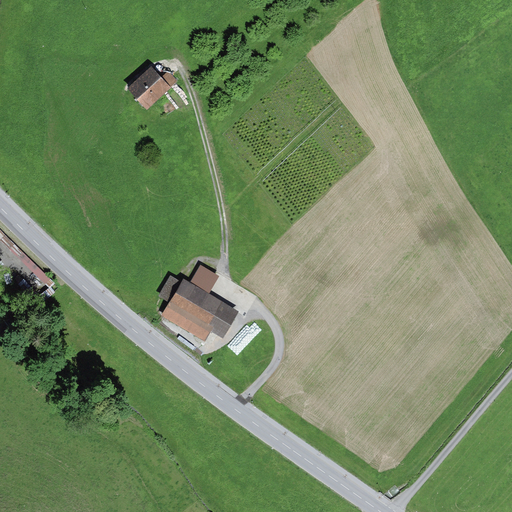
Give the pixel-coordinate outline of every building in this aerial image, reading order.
[(147,109),(171,87),(162,77),(151,66),(128,88),(147,109)] [(171,87),(177,81),(168,71),(162,77),(171,87)] [(0,227),(0,237),(54,292),(59,286),(0,227)] [(159,296),(170,302),(182,282),(170,276),(159,296)] [(224,339),(240,311),(184,279),(182,282),(170,302),(162,316),(205,341),(211,331),(224,339)]
